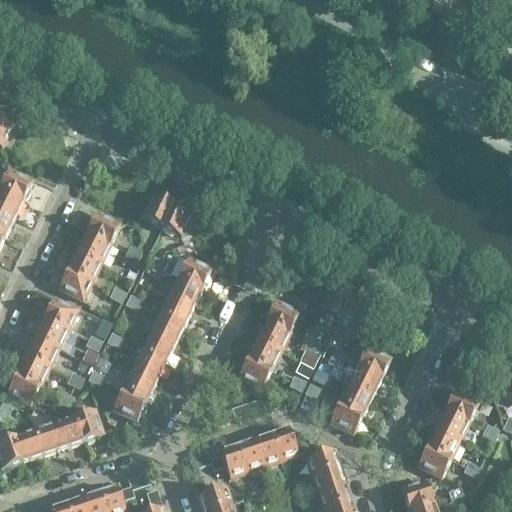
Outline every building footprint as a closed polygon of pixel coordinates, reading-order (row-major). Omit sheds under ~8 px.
[(445,23),(456,0),(407,0),(406,4),(445,23)] [(0,152),(2,153),(13,130),(0,123),(0,152)] [(28,195),(32,187),(9,175),(0,193),(0,194),(23,206),(24,203),(27,203),(30,197),(28,195)] [(0,217),(14,225),(23,206),(0,194),(0,217)] [(161,232),(173,209),(154,199),(142,223),(161,232)] [(181,242),(192,218),(173,209),(161,232),(181,242)] [(0,241),(4,244),(14,225),(0,217),(0,241)] [(111,249),(120,230),(97,218),(87,238),(111,249)] [(101,268),(111,249),(87,238),(78,256),(101,268)] [(7,244),(0,255),(0,260),(10,267),(19,252),(7,244)] [(130,261),(135,252),(129,249),(125,258),(130,261)] [(135,263),(140,254),(135,252),(130,261),(135,263)] [(92,287),(101,268),(78,256),(69,275),(92,287)] [(135,263),(130,261),(125,258),(122,263),(133,269),(135,263)] [(158,274),(162,265),(157,263),(153,272),(158,274)] [(208,283),(212,275),(188,264),(179,283),(202,294),(204,291),(206,291),(209,286),(208,283)] [(163,277),(168,268),(162,265),(158,274),(163,277)] [(163,277),(158,274),(153,272),(150,277),(161,282),(163,277)] [(82,306),(92,287),(69,275),(59,294),(82,306)] [(193,313),(202,294),(179,283),(169,302),(193,313)] [(341,321),(352,297),(333,288),(322,311),(341,321)] [(117,305),(121,296),(116,293),(111,302),(117,305)] [(122,307),(126,298),(121,296),(117,305),(122,307)] [(360,330),(372,307),(352,297),(341,321),(360,330)] [(131,312),(135,303),(130,300),(126,309),(131,312)] [(183,332),(193,313),(169,302),(160,321),(183,332)] [(136,314),(141,305),(135,303),(131,312),(136,314)] [(68,335),(77,316),(54,305),(45,324),(68,335)] [(290,338),(299,319),(276,307),(267,326),(290,338)] [(174,351),(183,332),(160,321),(151,339),(174,351)] [(59,354),(68,335),(45,324),(35,343),(59,354)] [(281,357),(290,338),(267,326),(257,345),(281,357)] [(112,349),(117,340),(111,338),(107,347),(112,349)] [(165,370),(174,351),(151,339),(142,358),(165,370)] [(118,352),(122,343),(117,340),(112,349),(118,352)] [(93,353),(97,344),(92,341),(87,350),(93,353)] [(311,353),(315,343),(310,341),(305,350),(311,353)] [(49,373),(59,354),(35,343),(26,361),(49,373)] [(316,355),(320,346),(315,343),(311,353),(316,355)] [(98,356),(102,347),(97,344),(93,353),(98,356)] [(271,376),(281,357),(257,345),(248,364),(271,376)] [(316,355),(311,353),(305,350),(303,355),(314,360),(316,355)] [(336,365),(340,356),(335,353),(330,362),(336,365)] [(382,383),(391,364),(368,353),(358,371),(382,383)] [(341,368),(346,359),(340,356),(336,365),(341,368)] [(156,389),(165,370),(142,358),(132,377),(156,389)] [(40,392),(49,373),(26,361),(17,380),(40,392)] [(341,368),(336,365),(330,362),(328,367),(339,373),(341,368)] [(262,395),(271,376),(248,364),(239,383),(262,395)] [(372,402),(382,383),(358,371),(349,390),(372,402)] [(94,387),(98,378),(93,375),(88,382),(94,387)] [(146,407),(156,389),(132,377),(123,396),(146,407)] [(511,405),(511,377),(501,400),(511,405)] [(99,390),(104,381),(98,378),(94,387),(99,390)] [(74,391),(78,382),(73,379),(69,388),(74,391)] [(31,411),(40,392),(17,380),(15,383),(13,383),(10,389),(11,391),(7,399),(31,411)] [(79,393),(84,384),(78,382),(74,391),(79,393)] [(294,394),(299,385),(294,382),(289,392),(294,394)] [(299,397),(304,387),(299,385),(294,394),(299,397)] [(363,421),(372,402),(349,390),(339,409),(363,421)] [(311,402),(315,393),(310,391),(306,399),(311,402)] [(316,405),(320,396),(315,393),(311,402),(316,405)] [(60,408),(65,399),(60,396),(56,405),(60,408)] [(146,413),(145,410),(146,407),(123,396),(113,415),(137,427),(141,419),(144,418),(146,413)] [(469,426),(479,407),(456,396),(446,415),(469,426)] [(65,410),(70,401),(65,399),(60,408),(65,410)] [(221,406),(220,401),(219,400),(209,404),(211,410),(221,406)] [(70,412),(74,403),(70,401),(65,410),(70,412)] [(264,414),(260,403),(255,405),(258,416),(264,414)] [(258,416),(255,405),(249,407),(252,418),(258,416)] [(10,416),(13,410),(4,406),(1,411),(10,416)] [(223,411),(221,406),(211,410),(213,415),(223,411)] [(252,418),(249,407),(243,409),(247,419),(252,418)] [(247,419),(243,409),(237,411),(241,421),(247,419)] [(353,440),(363,421),(339,409),(330,428),(353,440)] [(0,417),(8,421),(10,416),(1,411),(0,414),(0,417)] [(225,417),(223,411),(213,415),(215,420),(225,417)] [(241,421),(237,411),(231,413),(235,423),(241,421)] [(460,445),(469,426),(446,415),(437,434),(460,445)] [(103,440),(94,416),(71,423),(79,448),(86,446),(88,448),(94,446),(94,443),(103,440)] [(227,422),(225,417),(215,420),(216,426),(227,422)] [(229,428),(227,422),(216,426),(219,432),(229,428)] [(79,448),(71,423),(54,429),(62,454),(79,448)] [(511,438),(511,436),(511,430),(506,428),(503,433),(511,438)] [(62,454),(54,429),(34,436),(43,460),(62,454)] [(298,459),(288,431),(280,434),(281,436),(272,439),(281,465),(298,459)] [(489,444),(494,434),(489,431),(484,441),(489,444)] [(451,464),(460,445),(437,434),(427,453),(451,464)] [(494,446),(499,437),(494,434),(489,444),(494,446)] [(43,460),(34,436),(14,442),(23,467),(43,460)] [(281,465),(272,439),(263,442),(262,440),(254,443),(264,471),(281,465)] [(23,467),(14,442),(0,447),(0,466),(3,474),(23,467)] [(264,471),(254,443),(246,445),(247,448),(238,451),(246,476),(264,471)] [(246,476),(238,451),(229,454),(228,452),(220,454),(222,461),(225,471),(229,482),(246,476)] [(441,483),(451,464),(427,453),(418,472),(441,483)] [(339,472),(336,463),(338,463),(335,454),(307,464),(313,481),(339,472)] [(210,465),(208,458),(202,460),(205,470),(211,468),(210,465)] [(205,470),(202,460),(196,462),(199,472),(205,470)] [(225,471),(222,461),(216,463),(219,473),(225,471)] [(199,472),(196,462),(190,464),(193,474),(199,472)] [(216,463),(210,465),(211,468),(213,475),(219,473),(216,463)] [(470,481),(474,472),(469,470),(465,478),(470,481)] [(347,489),(344,480),(342,481),(339,472),(313,481),(319,498),(347,489)] [(475,483),(480,475),(474,472),(470,481),(475,483)] [(150,489),(146,478),(140,480),(143,491),(150,489)] [(204,486),(201,479),(191,483),(193,489),(204,486)] [(143,491),(140,480),(134,482),(138,493),(143,491)] [(138,493),(134,482),(128,485),(130,492),(131,492),(132,495),(138,493)] [(206,492),(204,486),(193,489),(195,495),(206,492)] [(417,511),(433,507),(426,487),(402,495),(407,511),(417,511)] [(124,511),(122,505),(119,496),(117,489),(108,492),(109,494),(100,497),(105,511),(124,511)] [(333,511),(350,506),(347,497),(350,497),(347,489),(319,498),(323,511),(333,511)] [(134,501),(132,495),(131,492),(130,492),(125,494),(128,503),(134,501)] [(208,497),(206,492),(195,495),(197,501),(208,497)] [(208,497),(197,501),(196,501),(199,510),(201,509),(202,511),(221,511),(230,509),(224,492),(208,497)] [(461,501),(458,492),(453,494),(456,503),(461,501)] [(128,503),(125,494),(119,496),(122,505),(128,503)] [(159,501),(157,494),(146,498),(148,504),(159,501)] [(456,503),(453,494),(447,496),(450,505),(456,503)] [(105,511),(100,497),(91,500),(90,498),(82,501),(86,511),(105,511)] [(86,511),(82,501),(74,504),(75,506),(66,509),(67,511),(86,511)] [(161,507),(159,501),(148,504),(150,510),(161,507)]
